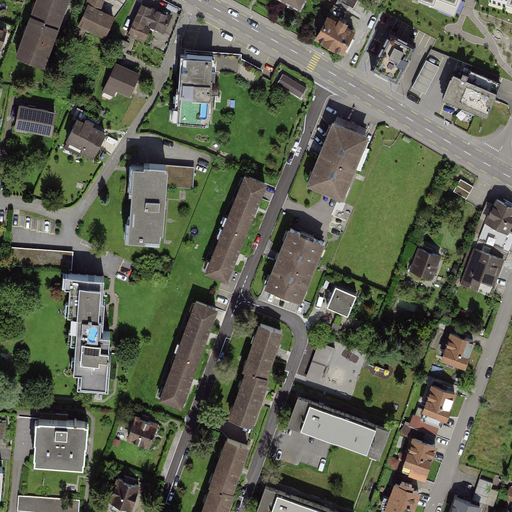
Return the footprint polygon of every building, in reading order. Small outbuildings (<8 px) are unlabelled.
[(68,0),(35,0),(15,54),(44,65),(68,0)] [(305,0),(279,0),(300,11),(305,0)] [(357,0),(342,0),(341,2),(353,9),(357,0)] [(420,0),(454,14),(461,0),(420,0)] [(511,0),(488,0),(511,8),(511,0)] [(116,16),(88,3),(77,25),(106,39),(116,16)] [(172,15),(141,3),(128,34),(146,41),(151,28),(164,33),(172,15)] [(346,12),(334,5),(317,37),(341,51),(343,47),(347,49),(354,36),(351,34),(353,31),(344,26),(346,23),(341,20),(346,12)] [(429,42),(386,21),(377,39),(420,60),(429,42)] [(403,59),(374,45),(364,66),(392,80),(403,59)] [(242,58),(187,54),(186,64),(183,63),(181,102),(178,101),(177,119),(206,121),(211,70),(240,73),(240,80),(253,87),(262,73),(241,62),(242,58)] [(140,69),(118,59),(107,83),(129,93),(140,69)] [(302,96),(309,84),(285,70),(278,82),(302,96)] [(497,91),(452,71),(442,97),(487,116),(497,91)] [(56,113),(21,107),(17,128),(52,134),(56,113)] [(104,132),(77,119),(66,142),(93,155),(104,132)] [(366,139),(334,127),(308,192),(341,204),(366,139)] [(188,165),(129,162),(124,238),(158,240),(161,185),(187,187),(188,165)] [(265,191),(244,183),(226,229),(247,237),(265,191)] [(472,191),(459,183),(451,195),(465,203),(472,191)] [(511,227),(511,209),(494,203),(484,227),(508,237),(511,227)] [(511,240),(511,238),(484,227),(475,249),(504,260),(511,240)] [(229,286),(247,237),(226,229),(207,278),(229,286)] [(325,248),(289,234),(265,295),(300,309),(325,248)] [(440,257),(418,249),(410,270),(433,278),(438,262),(440,257)] [(503,260),(475,249),(461,284),(488,295),(503,260)] [(107,329),(110,288),(76,286),(72,337),(80,338),(75,394),(107,396),(111,349),(112,340),(106,340),(107,329)] [(351,295),(331,287),(323,307),(342,315),(351,295)] [(216,316),(196,308),(177,359),(197,366),(216,316)] [(281,331),(261,324),(245,369),(247,370),(265,377),(281,331)] [(473,341),(452,333),(443,356),(465,364),(473,341)] [(335,348),(321,343),(308,377),(322,383),(335,348)] [(197,366),(177,359),(163,403),(181,410),(197,366)] [(265,377),(247,370),(231,416),(252,423),(268,377),(265,377)] [(441,388),(433,385),(424,409),(431,412),(427,421),(442,426),(454,393),(446,390),(447,387),(443,385),(441,388)] [(387,428),(299,396),(289,421),(378,454),(387,428)] [(36,407),(36,415),(88,414),(88,406),(36,407)] [(166,430),(134,418),(127,439),(158,452),(166,430)] [(82,423),(32,420),(29,465),(79,469),(82,423)] [(435,448),(409,438),(401,461),(426,470),(435,448)] [(246,448),(225,440),(208,486),(228,493),(246,448)] [(128,511),(139,488),(120,480),(108,508),(116,511),(128,511)] [(401,485),(396,483),(388,506),(405,511),(411,511),(419,491),(410,488),(412,484),(402,480),(401,485)] [(221,511),(228,493),(208,486),(198,511),(221,511)] [(338,511),(266,486),(257,511),(259,511),(338,511)] [(78,511),(80,499),(22,495),(21,511),(31,511),(78,511)] [(475,511),(478,504),(455,496),(449,511),(475,511)]
